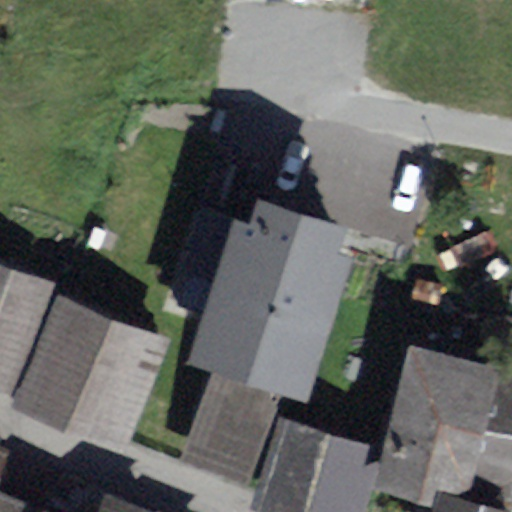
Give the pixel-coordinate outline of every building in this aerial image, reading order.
[(256,228),(239,222),(197,352),(301,386),(342,262),(327,257),(336,230),(264,206),(256,228)] [(47,291),(0,273),(0,390),(8,393),(47,291)] [(150,341),(54,300),(10,402),(107,443),(150,341)] [(511,372),(408,349),(379,482),(511,511),(511,372)] [(278,393),(212,369),(179,456),(245,481),(278,393)] [(349,511),(369,452),(279,424),(251,509),(261,511),(349,511)] [(0,456),(0,480),(9,461),(0,456)] [(98,511),(153,511),(107,492),(98,511)] [(0,497),(0,511),(34,511),(35,510),(0,497)] [(494,511),(432,497),(428,511),(494,511)]
